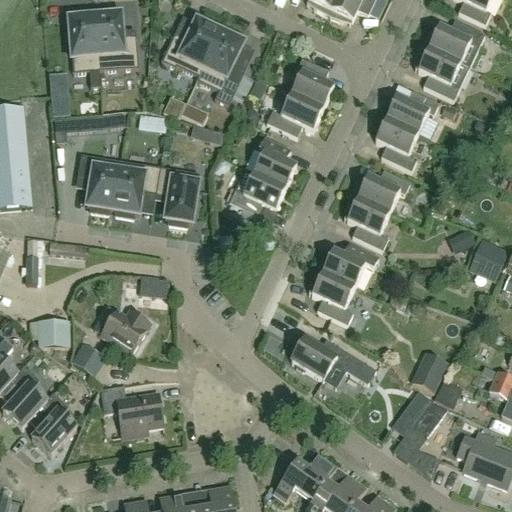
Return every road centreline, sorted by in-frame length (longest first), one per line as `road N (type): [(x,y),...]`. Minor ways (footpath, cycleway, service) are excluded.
road 1 (residential): [(235,356),(370,70)]
road 2 (residential): [(235,356),(185,314),(180,271),(161,256),(63,239)]
road 3 (residential): [(43,488),(242,457)]
road 4 (residential): [(447,511),(291,401)]
road 5 (residential): [(221,0),(370,70)]
